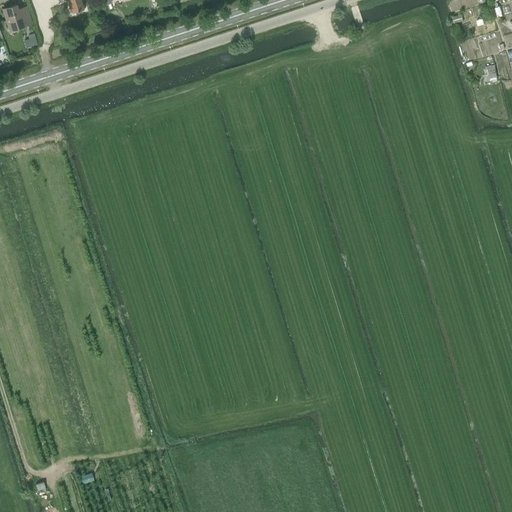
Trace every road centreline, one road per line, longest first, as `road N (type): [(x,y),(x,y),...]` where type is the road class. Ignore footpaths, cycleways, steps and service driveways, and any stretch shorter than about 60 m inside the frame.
road 1 (unclassified): [(0,111),(342,0)]
road 2 (primary): [(0,92),(284,0)]
